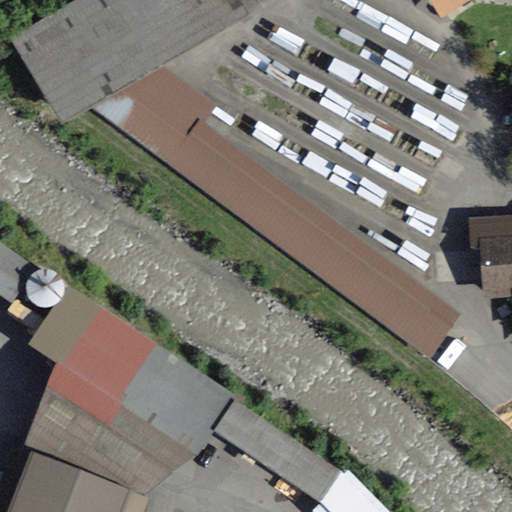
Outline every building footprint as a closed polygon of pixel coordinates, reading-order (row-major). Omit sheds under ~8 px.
[(228,0),(88,0),(21,39),(64,114),(237,14),(228,0)] [(436,0),(442,9),(457,0),(436,0)] [(486,249),(488,293),(511,292),(511,219),(470,222),(472,249),(486,249)] [(0,295),(11,303),(33,271),(0,248),(0,295)] [(75,353),(209,442),(215,433),(233,405),(235,402),(101,315),(75,353)] [(320,503),(338,476),(233,405),(215,433),(320,503)] [(10,511),(124,511),(131,495),(32,456),(10,511)] [(374,511),(343,480),(320,503),(329,511),(374,511)]
